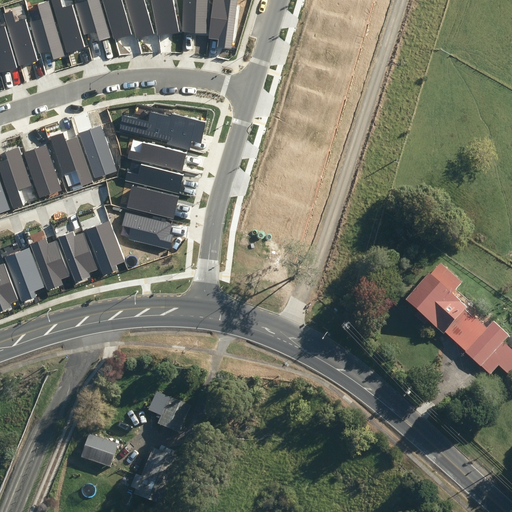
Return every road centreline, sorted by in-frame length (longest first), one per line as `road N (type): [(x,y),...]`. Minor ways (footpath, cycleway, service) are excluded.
road 1 (tertiary): [(506,511),(386,403),(284,329),(205,307)]
road 2 (track): [(284,329),(398,0)]
road 3 (residential): [(0,114),(108,78),(197,75),(249,87)]
road 4 (residential): [(205,307),(215,217),(249,87)]
road 5 (tertiary): [(205,307),(100,310),(0,340)]
